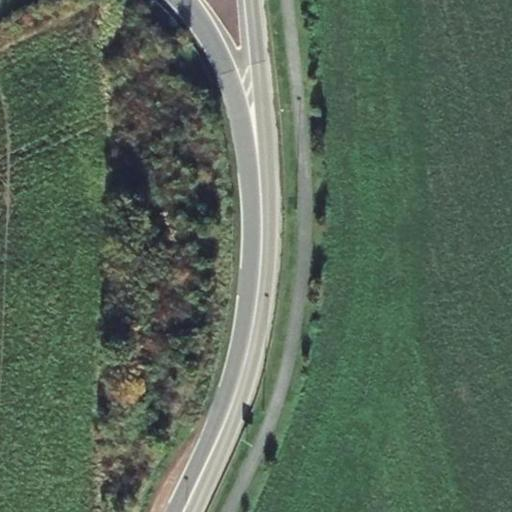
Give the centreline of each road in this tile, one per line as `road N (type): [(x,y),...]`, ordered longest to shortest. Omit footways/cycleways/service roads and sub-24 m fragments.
road 1 (tertiary): [(257,139),(252,334),(223,426),(183,511)]
road 2 (tertiary): [(181,0),(217,53),(257,139)]
road 3 (tertiary): [(257,139),(256,0)]
